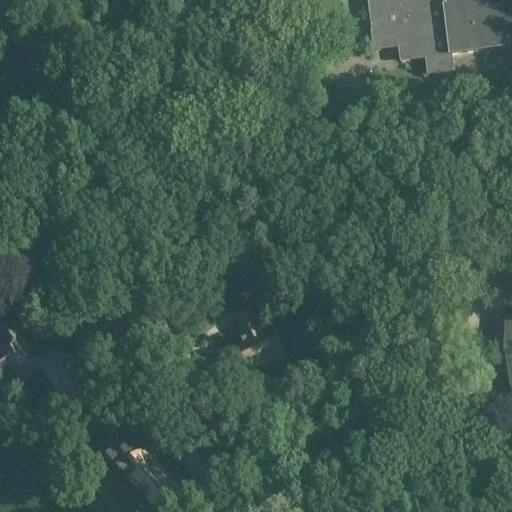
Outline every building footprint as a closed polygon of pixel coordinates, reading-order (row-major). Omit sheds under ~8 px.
[(452,57),(511,49),(511,0),(366,0),(374,49),(399,46),(401,64),(425,60),(428,76),(454,73),(452,57)] [(251,316),(237,323),(247,347),(238,351),(247,373),(262,366),(263,368),(284,359),(273,334),(262,339),(251,316)] [(44,378),(49,357),(38,354),(37,359),(32,357),(15,328),(13,329),(9,328),(3,332),(2,336),(0,336),(8,349),(0,354),(0,379),(0,380),(3,384),(10,379),(15,388),(34,376),(44,378)] [(49,357),(44,378),(47,378),(58,396),(57,396),(69,416),(94,400),(71,362),(49,357)] [(122,435),(99,455),(126,485),(131,481),(135,487),(133,488),(148,505),(158,497),(157,496),(170,485),(175,491),(176,490),(144,453),(140,457),(122,435)]
